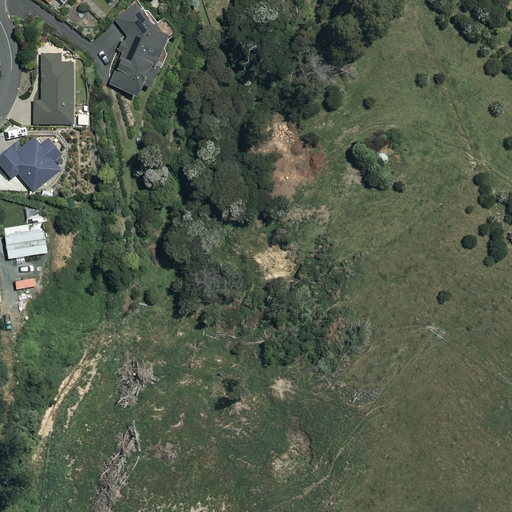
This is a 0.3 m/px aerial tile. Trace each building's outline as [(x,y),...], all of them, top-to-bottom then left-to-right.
[(160,73),(168,55),(163,48),(169,36),(169,35),(164,33),(152,27),(137,2),(115,21),(126,38),(125,42),(122,41),(118,49),(123,51),(108,84),(135,96),(142,82),(150,85),(156,71),(160,73)] [(61,54),(41,54),(41,100),(34,100),(34,124),(73,124),(73,63),(61,63),(61,54)] [(89,115),(78,114),(78,125),(89,125),(89,115)] [(39,146),(33,138),(19,151),(14,145),(0,156),(0,164),(11,178),(17,173),(33,192),(60,170),(53,161),(61,155),(48,139),(39,146)] [(47,252),(42,224),(4,229),(8,258),(47,252)] [(36,286),(35,278),(15,281),(17,289),(36,286)]
